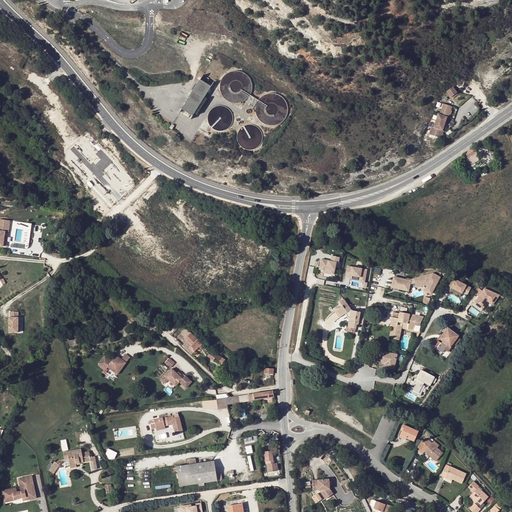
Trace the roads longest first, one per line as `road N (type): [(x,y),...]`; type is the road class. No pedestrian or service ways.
road 1 (secondary): [(0,1),(167,170),(255,203),(306,208)]
road 2 (secondary): [(306,208),(400,182),(511,110)]
road 3 (unclassified): [(283,408),(283,334),(306,208)]
road 4 (track): [(104,511),(289,480)]
road 5 (unclassified): [(447,511),(331,431)]
